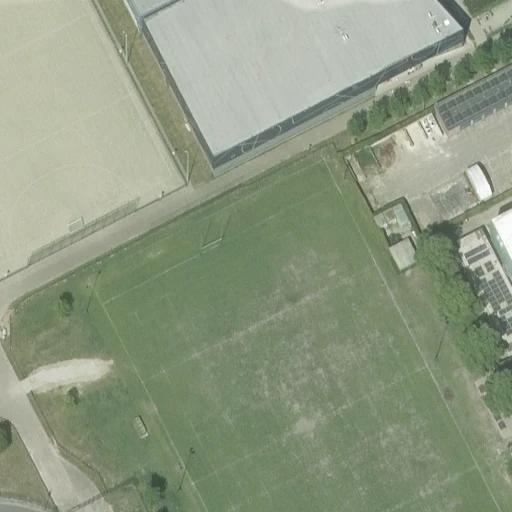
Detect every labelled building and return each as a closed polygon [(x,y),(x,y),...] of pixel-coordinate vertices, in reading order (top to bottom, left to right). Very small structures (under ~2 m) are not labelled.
[(120,0),(138,36),(208,0),(120,0)] [(216,0),(195,11),(141,39),(206,166),(212,177),(375,94),(462,49),(456,37),(440,6),(428,12),(422,0),(216,0)] [(511,72),(433,113),(446,140),(511,106),(511,72)] [(397,209),(388,213),(394,224),(400,235),(409,231),(397,209)] [(388,213),(379,218),(385,228),(394,224),(388,213)] [(379,218),(370,223),(376,233),(385,228),(379,218)] [(511,230),(489,243),(498,262),(511,288),(511,230)] [(511,298),(479,235),(450,251),(507,360),(511,357),(511,298)] [(405,245),(386,254),(396,277),(416,267),(405,245)] [(511,364),(499,371),(494,373),(495,374),(496,377),(511,407),(511,364)]
